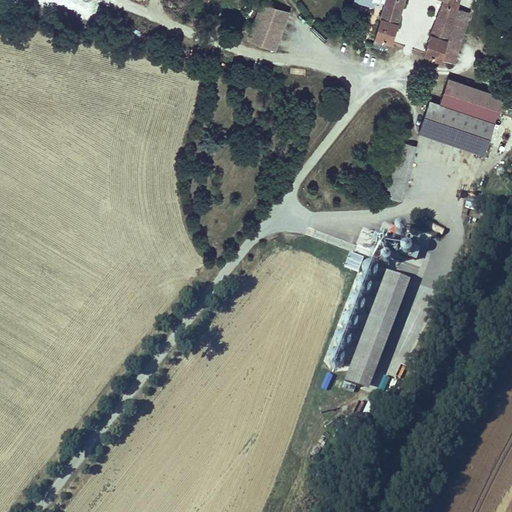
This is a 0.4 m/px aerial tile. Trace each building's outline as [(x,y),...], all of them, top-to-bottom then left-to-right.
[(239,21),(244,22),(242,28),(263,36),(275,40),(280,26),(288,4),(276,0),(252,0),(245,19),(241,17),(239,21)] [(390,35),(391,36),(401,0),(385,0),(374,41),(386,44),(390,35)] [(440,0),(425,48),(445,53),(460,0),(440,0)] [(470,0),(460,0),(445,53),(452,55),(454,55),(470,0)] [(503,90),(447,74),(436,101),(492,122),(503,90)] [(492,122),(436,101),(427,99),(419,125),(487,145),(492,122)] [(384,197),(401,201),(415,146),(399,141),(384,197)] [(431,223),(428,229),(442,236),(445,231),(431,223)] [(358,245),(373,251),(380,235),(364,229),(358,245)] [(377,256),(310,230),(307,239),(374,265),(377,256)] [(404,245),(406,235),(395,234),(394,243),(404,245)] [(382,277),(383,278),(385,278),(387,277),(388,276),(389,274),(389,273),(389,271),(388,270),(387,269),(385,268),(384,268),(382,268),(381,269),(380,270),(379,272),(379,273),(380,275),(381,276),(382,277)] [(378,279),(378,276),(377,273),(375,271),(373,269),(370,269),(367,269),(364,270),(362,272),(360,275),(360,278),(360,281),(362,283),(364,285),(367,287),(370,287),(373,286),(376,284),(377,282),(378,279)] [(361,402),(404,289),(382,280),(338,393),(361,402)] [(371,296),(371,293),(370,291),(368,288),(366,287),(363,286),(360,286),(357,287),(355,290),(353,292),(353,295),(353,298),(355,301),(357,303),(360,304),(363,304),(366,304),(369,302),(370,299),(371,296)] [(401,338),(406,341),(422,304),(416,302),(401,338)] [(365,314),(365,311),(364,308),(362,306),(360,304),(357,304),(354,304),(351,305),(349,307),(347,310),(347,313),(347,316),(349,318),(351,320),(354,322),(357,322),(360,321),(363,319),(364,317),(365,314)] [(359,332),(358,329),(357,326),(355,324),(353,322),(350,321),(347,322),(344,323),(342,325),(341,328),(340,331),(341,334),(342,336),(344,338),(347,340),(350,340),(353,339),(356,337),(358,335),(359,332)] [(352,350),(352,347),(351,344),(349,342),(347,340),(344,340),(341,340),(338,341),(336,343),(334,346),(334,349),(334,352),(336,354),(338,357),(341,358),(344,358),(347,357),(349,355),(351,353),(352,350)] [(345,368),(345,365),(344,362),(342,360),(340,358),(337,358),(334,358),(331,359),(329,361),(327,364),(327,367),(327,370),(329,372),(331,375),(334,376),(337,376),(340,375),(343,373),(344,371),(345,368)]
